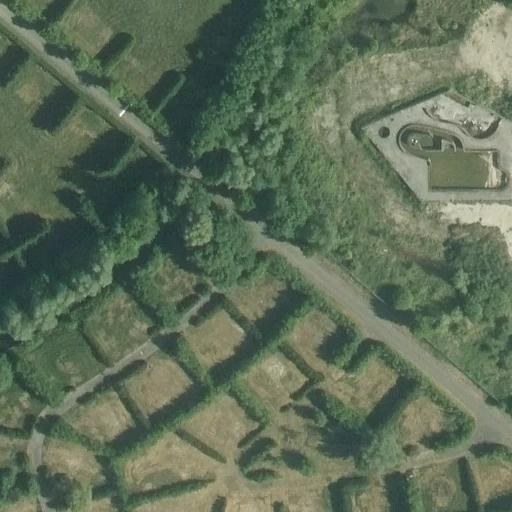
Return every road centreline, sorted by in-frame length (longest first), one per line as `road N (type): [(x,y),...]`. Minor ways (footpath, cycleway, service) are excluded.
road 1 (unknown): [(376,322),(256,443)]
road 2 (unknown): [(498,424),(437,456),(386,469)]
